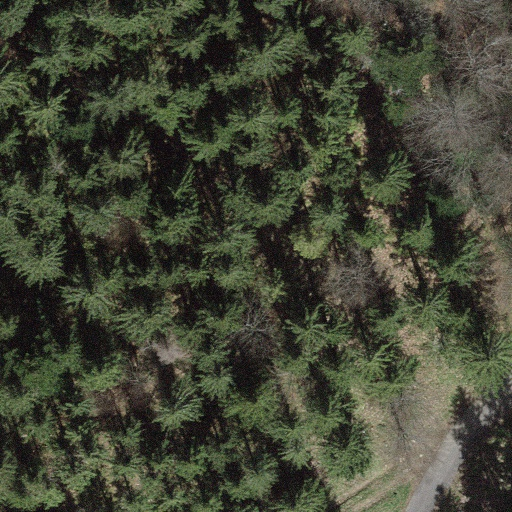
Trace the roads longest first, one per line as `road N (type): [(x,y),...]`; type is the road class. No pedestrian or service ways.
road 1 (track): [(310,511),(461,429)]
road 2 (unclassified): [(511,391),(461,429),(422,511)]
